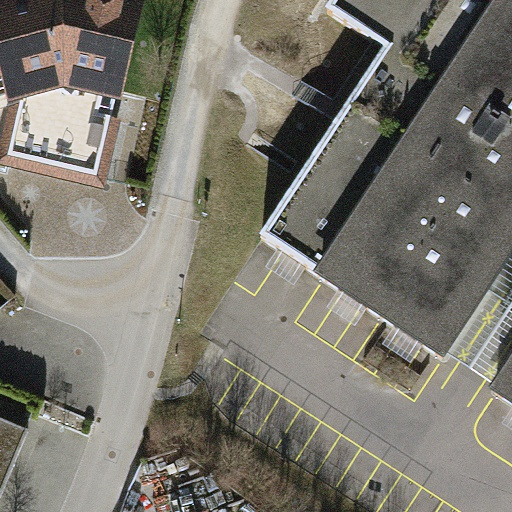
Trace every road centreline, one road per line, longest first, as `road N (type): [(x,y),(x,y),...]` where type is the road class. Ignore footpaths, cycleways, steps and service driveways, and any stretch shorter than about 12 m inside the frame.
road 1 (residential): [(175,215),(126,416),(88,511)]
road 2 (track): [(234,0),(175,215)]
road 3 (track): [(151,316),(33,285),(0,248)]
